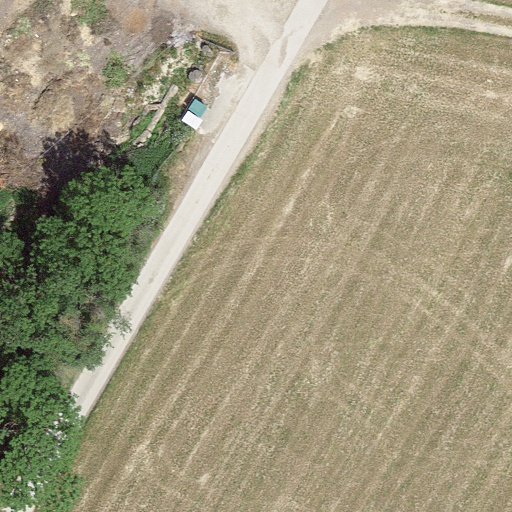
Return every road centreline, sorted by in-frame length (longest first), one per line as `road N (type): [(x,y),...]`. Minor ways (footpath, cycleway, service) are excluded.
road 1 (unclassified): [(18,511),(311,0)]
road 2 (unclassified): [(345,0),(511,24)]
